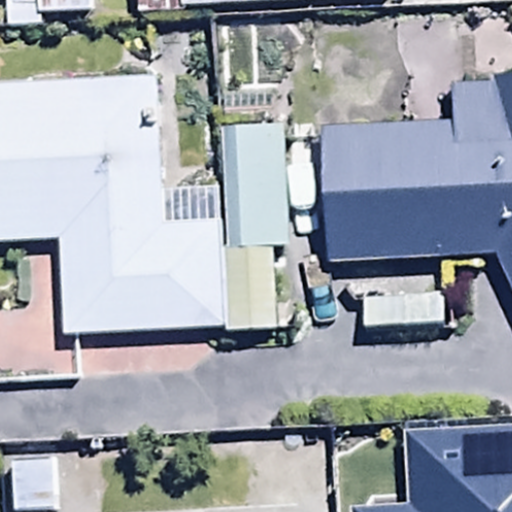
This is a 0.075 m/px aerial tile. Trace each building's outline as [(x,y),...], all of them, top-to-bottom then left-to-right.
[(177,0),(178,18),(385,6),(384,0),(177,0)] [(320,273),(490,262),(511,307),(511,77),(480,79),(481,90),(441,93),(443,126),(311,135),(320,273)] [(225,340),(220,255),(217,192),(158,195),(153,88),(0,94),(0,251),(57,248),(62,348),(225,340)] [(220,255),(225,340),(272,338),(268,258),(285,258),(279,137),(231,139),(236,254),(220,255)] [(96,511),(96,468),(9,469),(9,511),(96,511)] [(495,511),(493,469),(348,478),(349,511),(495,511)]
